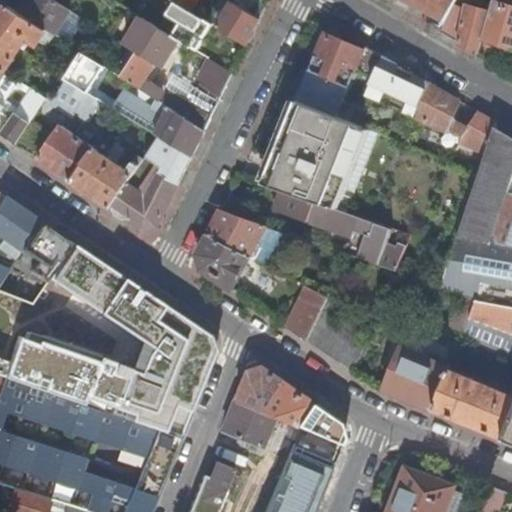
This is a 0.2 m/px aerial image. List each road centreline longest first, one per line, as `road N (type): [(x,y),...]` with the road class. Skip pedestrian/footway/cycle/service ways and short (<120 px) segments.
road 1 (residential): [(156,271),(299,0)]
road 2 (residential): [(156,271),(373,420)]
road 3 (residential): [(511,100),(336,0)]
road 4 (residential): [(0,168),(156,271)]
road 5 (residential): [(373,420),(511,474)]
